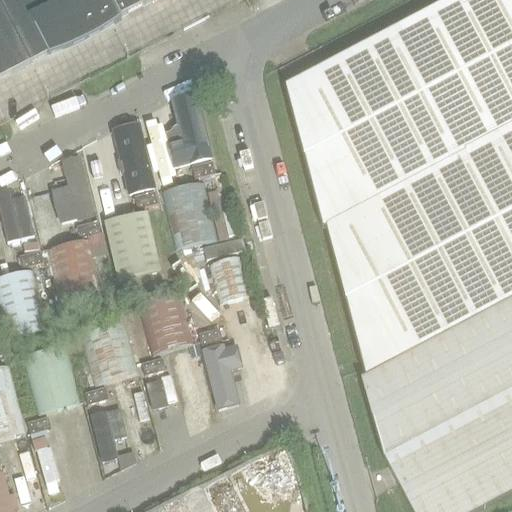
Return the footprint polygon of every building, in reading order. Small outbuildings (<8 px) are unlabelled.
[(0,0),(0,81),(47,57),(48,60),(56,57),(64,54),(71,51),(79,47),(86,44),(93,40),(100,36),(107,31),(114,27),(121,22),(120,19),(157,0),(0,0)] [(511,0),(457,0),(398,31),(285,91),(322,231),(326,230),(365,380),(360,383),(383,461),(409,511),(478,511),(511,494),(511,0)] [(198,151),(201,162),(212,159),(195,94),(183,97),(190,124),(183,126),(190,153),(198,151)] [(112,136),(130,201),(157,194),(139,128),(112,136)] [(52,196),(61,231),(96,223),(81,165),(61,170),(66,193),(52,196)] [(212,165),(192,170),(195,182),(215,177),(212,165)] [(161,195),(175,253),(218,244),(204,186),(161,195)] [(0,196),(0,215),(7,246),(34,241),(24,200),(12,202),(10,194),(0,196)] [(139,212),(158,207),(155,195),(136,200),(139,212)] [(144,215),(102,225),(115,284),(158,274),(144,215)] [(80,241),(100,236),(97,225),(77,230),(80,241)] [(89,244),(47,254),(60,313),(102,304),(89,244)] [(212,330),(255,318),(236,251),(193,263),(212,330)] [(39,254),(19,260),(22,271),(42,266),(39,254)] [(0,324),(5,344),(47,333),(32,274),(0,282),(0,324)] [(135,302),(152,361),(194,349),(176,290),(135,302)] [(77,331),(95,391),(139,379),(122,318),(77,331)] [(202,349),(222,344),(219,332),(199,337),(202,349)] [(63,348),(20,359),(35,418),(77,407),(63,348)] [(200,354),(217,416),(241,409),(233,374),(243,371),(238,349),(227,351),(226,348),(200,354)] [(142,367),(145,379),(165,373),(162,362),(142,367)] [(0,444),(26,437),(8,370),(0,371),(0,444)] [(170,379),(161,382),(168,408),(178,405),(170,379)] [(88,408),(108,402),(105,391),(85,396),(88,408)] [(91,420),(103,469),(132,462),(119,413),(91,420)] [(30,438),(51,432),(48,420),(27,426),(30,438)] [(51,452),(39,457),(49,501),(60,497),(57,484),(61,484),(51,452)] [(12,511),(4,477),(0,478),(0,511),(12,511)] [(218,511),(246,511),(240,498),(217,509),(218,511)]
